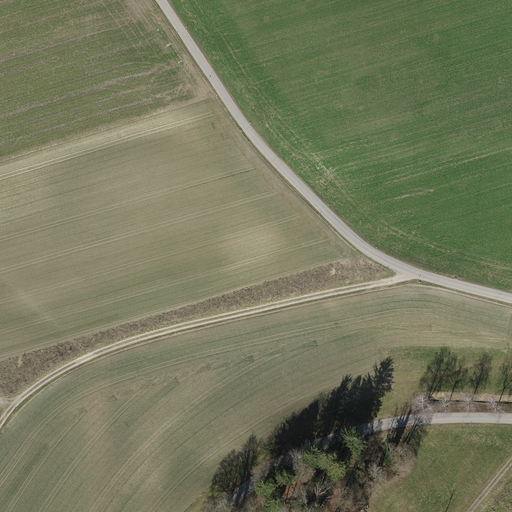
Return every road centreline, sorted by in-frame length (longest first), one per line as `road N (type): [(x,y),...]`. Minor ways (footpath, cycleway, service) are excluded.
road 1 (tertiary): [(511,298),(411,272),(354,240),(232,111),(159,0)]
road 2 (track): [(411,272),(153,329),(65,367),(14,404)]
road 3 (tertiary): [(511,419),(390,424),(276,472),(223,511)]
